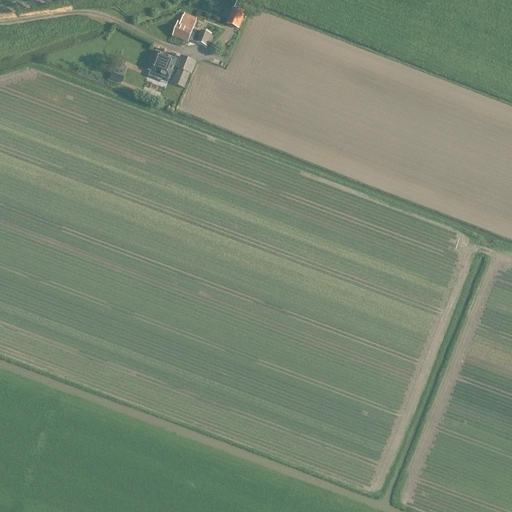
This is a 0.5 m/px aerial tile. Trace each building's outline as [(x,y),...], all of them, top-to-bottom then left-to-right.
[(241,0),(234,0),(232,5),(226,22),(238,27),(245,10),(242,9),(245,1),(241,0)] [(192,28),(195,20),(182,15),(178,25),(176,24),(172,35),(187,40),(189,37),(195,40),(207,45),(212,32),(200,28),(199,31),(192,28)] [(149,66),(170,74),(177,55),(157,47),(149,66)] [(190,71),(178,66),(172,81),(173,82),(171,87),(181,92),(183,86),(184,86),(190,71)] [(117,81),(119,75),(111,71),(108,78),(117,81)] [(155,81),(162,82),(164,74),(146,71),(145,81),(141,80),(139,94),(157,96),(158,89),(154,88),(155,81)]
